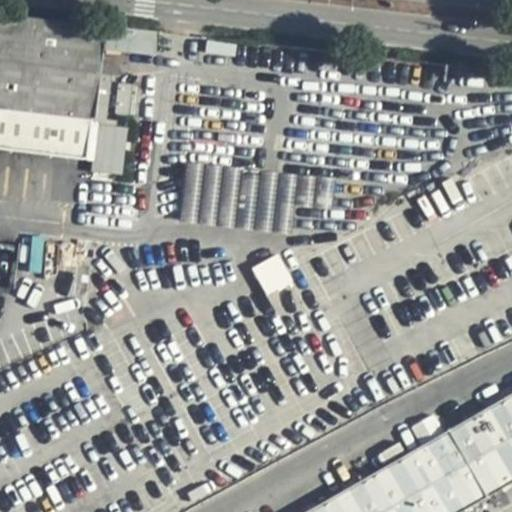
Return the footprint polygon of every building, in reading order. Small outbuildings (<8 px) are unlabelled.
[(106,24),(0,12),(0,108),(91,117),(106,24)] [(157,50),(158,28),(118,27),(117,49),(157,50)] [(364,155),(371,91),(179,72),(165,209),(279,221),(282,198),(321,201),(327,150),(364,155)] [(91,117),(0,108),(0,153),(83,161),(91,117)] [(116,170),(121,125),(96,122),(92,167),(116,170)] [(256,265),(268,291),(293,280),(281,254),(256,265)] [(511,393),(304,511),(464,511),(511,485),(511,393)]
